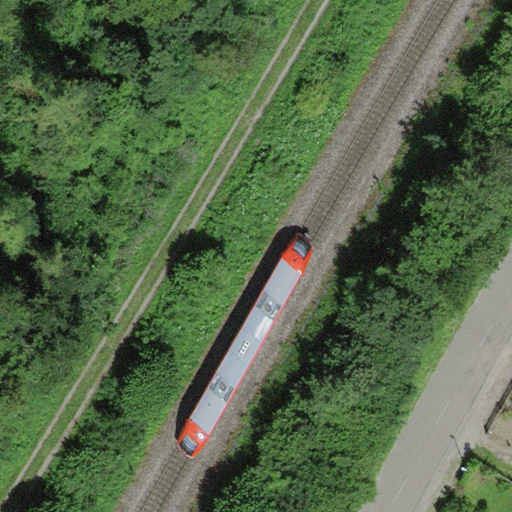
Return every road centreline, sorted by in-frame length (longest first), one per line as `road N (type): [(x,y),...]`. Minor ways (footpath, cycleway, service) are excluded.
road 1 (track): [(1,511),(309,0)]
road 2 (residential): [(511,307),(392,511)]
